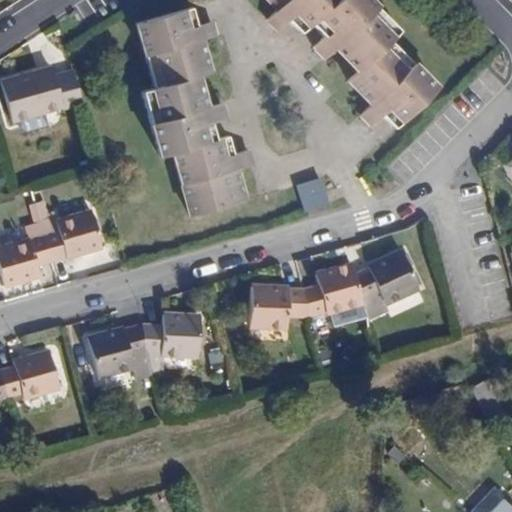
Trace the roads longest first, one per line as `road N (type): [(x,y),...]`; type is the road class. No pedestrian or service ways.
road 1 (residential): [(0,39),(60,0),(479,0),(511,33)]
road 2 (residential): [(427,183),(398,206),(364,218),(0,321)]
road 3 (residential): [(427,183),(443,202),(470,313)]
